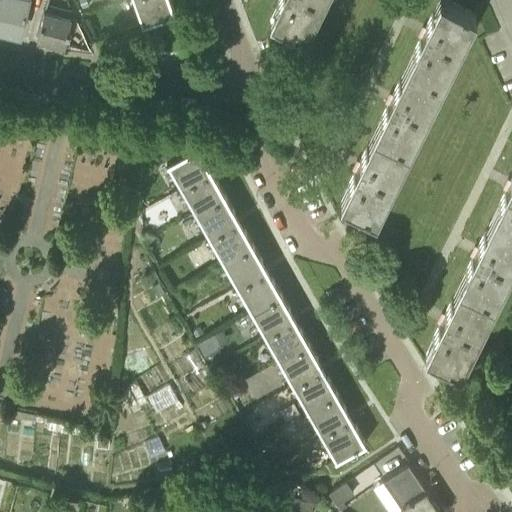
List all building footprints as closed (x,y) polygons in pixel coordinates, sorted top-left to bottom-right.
[(0,0),(0,27),(19,33),(27,0),(0,0)] [(169,0),(134,0),(136,5),(140,4),(146,21),(174,11),(169,0)] [(322,0),(278,0),(270,17),(274,19),(305,35),(322,0)] [(407,63),(442,81),(476,13),(462,6),(452,1),(449,0),(437,0),(426,24),(420,35),(407,63)] [(64,44),(72,15),(44,8),(36,37),(64,44)] [(373,131),(409,149),(442,81),(407,63),(393,91),(388,102),(373,131)] [(409,149),(373,131),(360,159),(355,169),(340,199),(344,201),(376,217),(409,149)] [(181,185),(211,168),(197,143),(171,158),(180,173),(176,176),(181,185)] [(196,209),(225,193),(211,168),(181,185),(187,196),(188,195),(196,209)] [(492,216),(511,225),(511,174),(506,187),(492,216)] [(210,234),(239,218),(225,193),(196,209),(204,224),(210,234)] [(458,284),(494,301),(511,264),(511,225),(492,216),(478,244),(458,284)] [(224,259),(253,242),(239,218),(210,234),(215,244),(216,244),(224,259)] [(238,284),(267,267),(253,242),(224,259),(232,273),(238,284)] [(252,308),(281,292),(267,267),(238,284),(243,293),(244,293),(252,308)] [(494,301),(458,284),(440,322),(425,351),(429,353),(429,354),(460,369),(494,301)] [(266,333),(295,317),(281,292),(252,308),(260,322),(266,333)] [(280,357),(309,341),(295,317),(266,333),(271,343),(272,342),(280,357)] [(191,330),(195,336),(203,331),(199,325),(191,330)] [(214,350),(208,339),(200,343),(206,354),(214,350)] [(294,382),(323,366),(309,341),(280,357),(288,371),(287,371),(294,382)] [(308,407),(337,391),(323,366),(294,382),(299,392),(300,392),(308,407)] [(321,432),(351,416),(337,391),(308,407),(316,420),(315,421),(321,432)] [(351,416),(321,432),(327,441),(330,439),(339,455),(365,440),(351,416)] [(271,450),(261,433),(255,437),(265,453),(271,450)] [(97,446),(108,447),(109,437),(97,436),(97,446)] [(394,511),(440,511),(442,511),(441,509),(440,510),(426,488),(427,488),(426,487),(425,487),(408,461),(382,478),(389,489),(382,494),(394,511)] [(252,492),(267,492),(267,480),(252,480),(252,492)] [(337,503),(353,492),(345,480),(329,491),(337,503)] [(283,507),(288,486),(286,483),(274,482),(272,484),(267,503),(283,507)] [(226,496),(216,494),(215,502),(224,503),(226,496)] [(298,508),(300,497),(292,495),(290,506),(298,508)]
